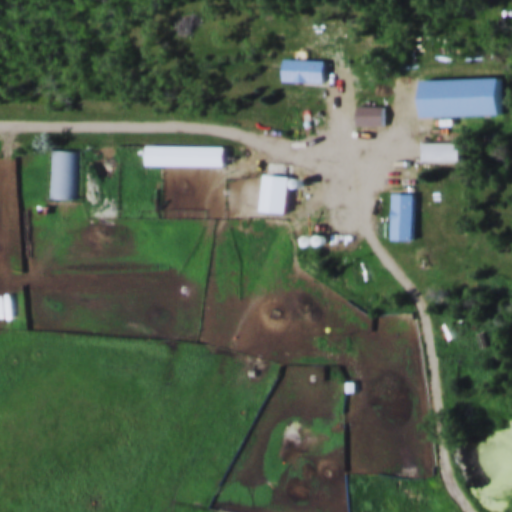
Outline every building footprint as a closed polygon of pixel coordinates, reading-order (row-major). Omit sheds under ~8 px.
[(356,126),(383,126),(383,107),(356,107),(356,126)] [(301,117),(301,109),(294,110),(294,116),(282,116),(283,128),(308,128),(308,133),(333,133),(333,117),(301,117)] [(422,161),(461,161),(461,143),(422,143),(422,161)] [(224,147),(179,147),(179,165),(224,165),(224,147)] [(80,152),(50,152),(50,199),(80,199),(80,152)] [(423,174),(392,174),(392,197),(423,197),(423,174)] [(262,213),(287,213),(288,176),(263,175),(262,213)]
